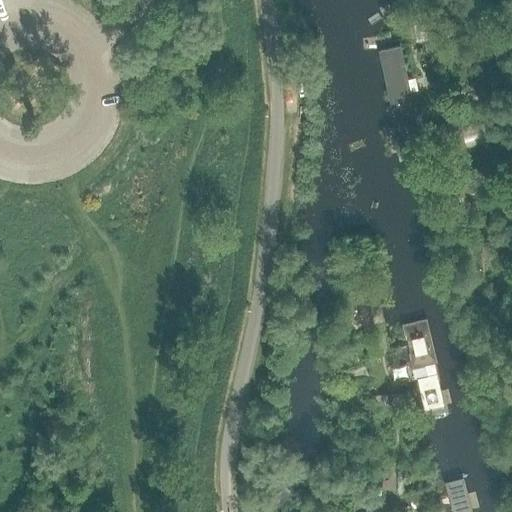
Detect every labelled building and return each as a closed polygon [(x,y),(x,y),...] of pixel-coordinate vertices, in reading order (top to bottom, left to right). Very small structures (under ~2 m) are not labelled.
[(401,25),(368,32),(400,180),(432,173),(401,25)] [(434,44),(426,45),(427,53),(435,53),(434,44)] [(98,126),(79,143),(88,153),(107,136),(98,126)] [(427,446),(459,439),(424,291),(391,299),(427,446)] [(378,333),(363,339),(370,358),(385,353),(378,333)] [(479,511),(463,451),(430,460),(444,511),(479,511)] [(428,489),(408,494),(412,508),(431,504),(428,489)]
